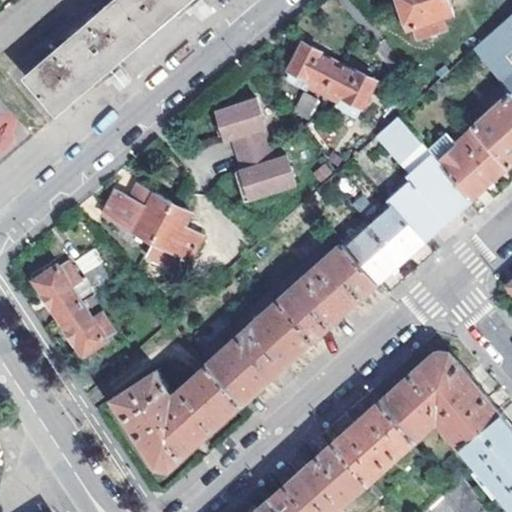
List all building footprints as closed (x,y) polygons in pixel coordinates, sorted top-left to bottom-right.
[(115,0),(26,76),(59,114),(107,73),(119,63),(191,1),(192,0),(115,0)] [(208,0),(192,0),(191,1),(204,17),(215,7),(208,0)] [(399,0),(409,29),(414,28),(418,40),(448,30),(444,18),(456,15),(451,0),(399,0)] [(511,15),(473,50),(503,83),(511,75),(511,15)] [(293,70),(314,82),(311,88),(338,103),(342,96),(364,109),(379,82),(360,71),(358,75),(324,56),(326,53),(308,42),(293,70)] [(119,63),(107,73),(120,88),(131,79),(119,63)] [(511,75),(503,83),(511,93),(511,75)] [(303,91),(292,112),(309,120),(319,100),(303,91)] [(511,93),(474,127),(510,167),(511,164),(511,93)] [(233,139),(242,168),(251,198),(294,184),(284,152),(274,156),(256,97),(217,109),(222,125),(224,134),(227,142),(233,139)] [(412,182),(389,202),(394,206),(422,237),(429,231),(452,210),(456,215),(473,199),(438,160),(428,150),(398,117),(378,135),(412,175),(412,182)] [(224,134),(222,125),(214,127),(217,136),(224,134)] [(510,167),(474,127),(456,144),(438,160),(473,199),(491,183),(510,167)] [(456,144),(446,134),(428,150),(438,160),(456,144)] [(244,200),(251,198),(242,168),(235,171),(244,200)] [(105,213),(191,258),(203,234),(185,224),(192,211),(140,183),(132,197),(118,189),(105,213)] [(422,237),(394,206),(370,227),(402,263),(416,250),(426,241),(422,237)] [(402,263),(370,227),(347,247),(379,283),(393,271),(402,263)] [(347,247),(342,242),(280,298),(316,339),(348,310),(379,283),(347,247)] [(75,259),(83,275),(104,264),(96,249),(75,259)] [(36,278),(85,354),(108,338),(107,336),(117,330),(104,311),(95,317),(73,284),(83,277),(71,259),(62,266),(59,263),(36,278)] [(316,339),(280,298),(208,362),(244,404),(281,371),(316,339)] [(385,399),(418,441),(441,419),(463,447),(502,413),(470,375),(452,354),(439,352),(385,399)] [(158,369),(114,396),(156,466),(173,468),(204,440),(244,404),(208,362),(176,391),(171,391),(158,369)] [(336,443),(370,483),(418,441),(385,399),(336,443)] [(511,424),(502,413),(463,447),(511,505),(511,424)] [(283,511),(337,511),(370,483),(336,443),(305,471),(273,500),(283,511)] [(495,511),(465,476),(455,485),(424,511),(495,511)] [(259,511),(283,511),(273,500),(262,510),(259,511)]
